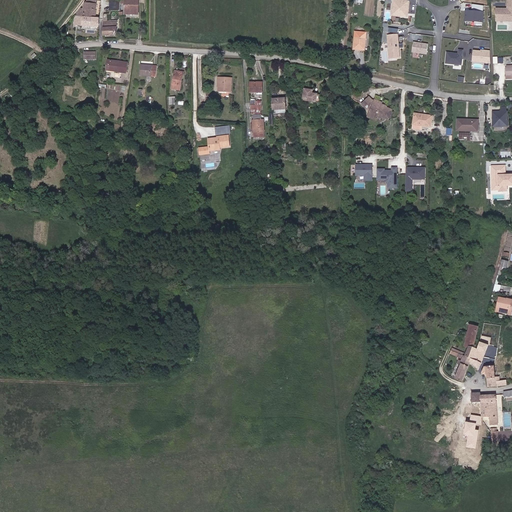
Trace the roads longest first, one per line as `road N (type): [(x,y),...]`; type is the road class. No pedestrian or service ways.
road 1 (unclassified): [(432,92),(283,58),(59,48)]
road 2 (track): [(0,95),(59,48),(62,28),(85,0)]
